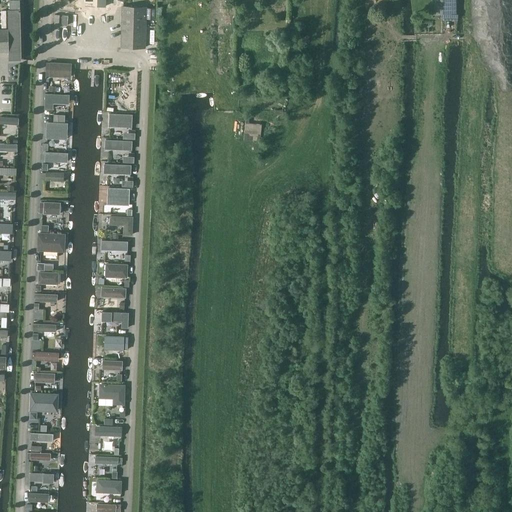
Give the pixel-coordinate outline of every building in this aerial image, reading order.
[(21,59),(21,10),(20,0),(13,0),(11,0),(11,10),(9,10),(9,29),(0,28),(0,51),(10,52),(10,59),(21,59)] [(454,0),(441,0),(442,11),(442,14),(455,14),(455,11),(454,0)] [(146,47),(147,7),(123,6),(122,46),(146,47)] [(155,8),(147,7),(147,19),(155,19),(155,8)] [(72,59),(50,58),(50,59),(46,59),(45,73),(49,73),(71,74),(72,59)] [(66,94),(45,93),(45,99),(45,109),(53,109),(54,103),(66,103),(66,101),(66,94)] [(115,112),(115,125),(134,126),(135,113),(115,112)] [(20,124),(20,117),(1,116),(0,123),(20,124)] [(61,130),(68,131),(68,122),(47,121),(46,138),(61,139),(61,130)] [(135,149),(136,142),(132,142),(126,141),(111,140),(111,148),(131,149),(135,149)] [(0,150),(18,151),(18,144),(0,142),(0,150)] [(68,162),(68,153),(46,152),(46,161),(68,162)] [(110,163),(110,172),(133,173),(134,164),(110,163)] [(0,166),(0,174),(17,175),(17,168),(0,166)] [(64,178),(64,170),(44,170),(45,178),(64,178)] [(133,199),(135,195),(134,192),(131,192),(131,191),(128,191),(122,190),(107,190),(106,193),(106,198),(130,199),(133,199)] [(0,191),(0,198),(16,199),(16,192),(0,191)] [(40,201),(40,212),(44,212),(44,213),(60,214),(61,202),(44,201),(44,202),(40,201)] [(133,233),(134,214),(110,213),(110,222),(124,223),(124,232),(133,233)] [(0,232),(13,233),(13,223),(0,222),(0,232)] [(65,251),(66,233),(48,232),(42,231),(38,231),(37,250),(65,251)] [(105,240),(105,249),(128,250),(128,247),(128,241),(113,240),(107,240),(105,240)] [(0,250),(0,259),(11,260),(11,256),(12,251),(0,250)] [(128,276),(129,261),(106,260),(105,274),(128,276)] [(45,270),(45,263),(37,262),(37,270),(39,270),(45,270)] [(59,282),(59,271),(45,270),(39,270),(38,281),(59,282)] [(0,277),(0,285),(2,286),(2,285),(10,286),(11,283),(11,278),(0,277)] [(126,297),(126,287),(101,286),(101,295),(126,297)] [(0,308),(12,309),(13,301),(0,300),(0,308)] [(129,312),(122,312),(103,311),(102,311),(102,320),(112,321),(112,320),(122,321),(122,327),(129,327),(129,312)] [(0,329),(0,336),(8,337),(9,330),(0,329)] [(129,349),(130,336),(126,336),(126,335),(106,334),(106,348),(126,349),(129,349)] [(61,351),(36,350),(36,351),(33,351),(33,358),(36,358),(36,359),(60,360),(61,351)] [(104,358),(103,368),(124,369),(124,359),(104,358)] [(126,404),(127,384),(101,383),(101,397),(115,398),(115,404),(126,404)] [(60,411),(60,393),(31,391),(31,410),(60,411)] [(54,440),(55,433),(32,432),(32,439),(54,440)] [(52,452),(32,452),(29,452),(28,458),(32,458),(32,459),(52,460),(53,456),(52,452)] [(123,463),(124,457),(120,457),(120,456),(97,455),(97,462),(120,463),(123,463)] [(30,478),(30,480),(43,481),(43,482),(54,482),(54,473),(31,472),(31,473),(30,478)] [(123,493),(124,480),(99,479),(98,492),(123,493)] [(50,502),(50,493),(30,492),(30,501),(50,502)] [(122,511),(122,504),(99,503),(98,511),(122,511)]
